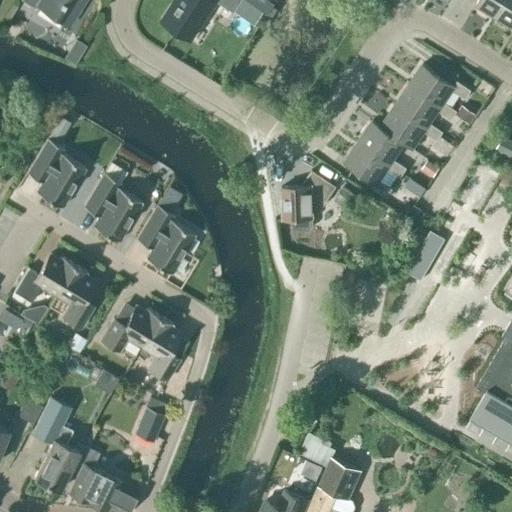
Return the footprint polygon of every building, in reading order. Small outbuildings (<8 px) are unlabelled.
[(69,24),(83,0),(22,0),(35,8),(37,4),(69,24)] [(215,0),(234,12),(240,0),(177,0),(164,21),(190,38),(215,0)] [(477,0),(475,4),(497,17),(507,0),(477,0)] [(511,0),(507,0),(497,17),(511,26),(511,0)] [(64,56),(74,62),(78,55),(69,49),(64,56)] [(422,63),(408,84),(454,114),(457,110),(443,101),(452,89),(465,98),(471,89),(456,80),(454,84),(422,63)] [(454,114),(408,84),(394,104),(440,135),(443,131),(429,122),(437,110),(451,119),(454,114)] [(440,135),(394,104),(380,125),(404,142),(412,148),(424,131),(437,140),(440,135)] [(404,142),(380,125),(372,119),(358,141),(403,171),(406,167),(393,158),(404,142)] [(47,137),(27,171),(42,180),(36,190),(61,206),(85,166),(61,152),(64,147),(47,137)] [(400,176),(403,171),(358,141),(344,162),(375,183),(372,187),(386,197),(392,188),(379,179),(387,167),(400,176)] [(439,167),(427,158),(420,169),(432,177),(439,167)] [(104,171),(83,206),(98,215),(92,225),(118,240),(142,201),(119,187),(128,171),(117,165),(110,175),(104,171)] [(311,169),(310,171),(301,184),(281,186),(282,218),(292,217),(292,226),(296,229),(309,229),(312,224),(312,204),(323,204),(335,186),(311,169)] [(359,197),(342,186),(335,197),(352,208),(359,197)] [(170,218),(173,213),(157,203),(136,238),(151,247),(145,257),(171,272),(195,233),(170,218)] [(431,230),(407,270),(420,278),(444,238),(431,230)] [(55,294),(74,263),(60,254),(58,258),(49,253),(37,273),(28,267),(28,266),(27,266),(12,290),(31,301),(40,285),(55,294)] [(74,263),(55,294),(70,303),(62,316),(80,326),(93,305),(92,305),(92,306),(82,300),(94,280),(85,275),(87,271),(74,263)] [(141,347),(160,315),(146,306),(144,310),(135,305),(123,325),(112,318),(100,340),(118,351),(126,338),(141,347)] [(160,315),(141,347),(155,355),(147,368),(165,379),(178,358),(168,352),(180,332),(171,326),(173,323),(160,315)] [(511,338),(508,345),(503,341),(477,386),(486,391),(470,417),(511,441),(511,338)] [(417,407),(430,385),(372,353),(360,375),(417,407)] [(20,373),(4,366),(0,376),(0,384),(13,390),(20,373)] [(94,387),(112,396),(121,380),(103,370),(94,387)] [(46,405),(62,413),(72,390),(56,383),(46,405)] [(27,396),(17,414),(32,423),(42,405),(27,396)] [(164,413),(145,405),(134,432),(153,440),(164,413)] [(54,437),(34,477),(59,490),(79,450),(65,442),(72,429),(61,423),(54,437)] [(0,448),(8,428),(0,424),(0,448)] [(331,455),(331,457),(319,485),(318,485),(306,511),(341,511),(331,507),(336,494),(348,498),(361,469),(331,455)] [(123,511),(126,511),(132,501),(139,488),(121,479),(109,505),(123,511)] [(279,504),(266,498),(260,511),(301,511),(307,499),(285,489),(279,504)]
